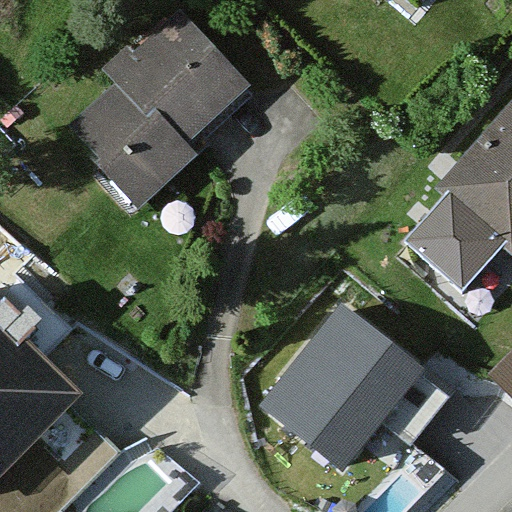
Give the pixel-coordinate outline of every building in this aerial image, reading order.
[(240,97),(171,24),(129,64),(122,58),(93,86),(107,101),(65,139),(96,171),(89,178),(131,223),(190,167),(179,155),(240,97)] [(511,251),(511,110),(428,202),(499,266),(511,251)] [(424,382),(341,314),(258,415),(341,483),(424,382)] [(0,470),(76,392),(0,317),(0,470)] [(511,359),(488,386),(511,408),(511,359)]
